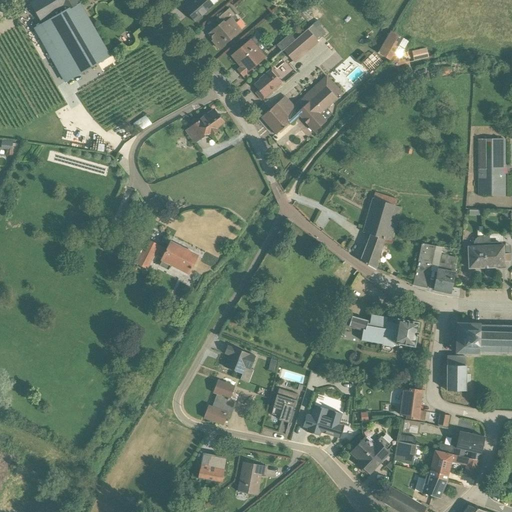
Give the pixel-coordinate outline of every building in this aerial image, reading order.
[(36,0),(30,4),(41,25),(33,30),(64,83),(110,57),(76,0),(36,0)] [(213,6),(207,0),(194,0),(183,10),(194,23),(213,6)] [(236,18),(228,9),(215,20),(219,26),(208,35),(213,41),(211,42),(218,49),(241,30),(233,21),(236,18)] [(319,27),(321,25),(317,21),(282,50),(294,63),(317,43),(316,41),(324,34),(319,27)] [(390,32),(376,54),(388,61),(395,66),(404,63),(402,57),(399,57),(407,42),(390,32)] [(294,40),(289,34),(276,46),(281,51),(294,40)] [(259,42),(254,36),(229,56),(238,67),(235,71),(242,78),(265,58),(255,45),(259,42)] [(410,52),(413,61),(428,58),(425,48),(410,52)] [(434,70),(436,77),(451,74),(450,67),(434,70)] [(279,77),(272,68),(258,79),(258,80),(253,85),(257,91),(254,93),(260,101),(275,90),(274,89),(280,84),(276,79),(279,77)] [(260,118),(275,135),(291,121),(290,120),(296,114),(313,133),(325,122),(324,121),(331,114),(324,107),(340,92),(325,75),(302,96),(303,97),(293,106),(284,96),(260,118)] [(184,131),(194,144),(207,135),(209,136),(217,131),(215,128),(222,123),(213,111),(184,131)] [(150,124),(144,116),(132,124),(138,133),(150,124)] [(0,154),(15,155),(16,141),(0,140),(0,154)] [(504,140),(476,140),(477,196),(504,197),(504,140)] [(395,200),(374,192),(363,230),(362,232),(369,235),(359,261),(374,270),(395,200)] [(476,237),(474,240),(472,243),(472,247),(466,247),(466,270),(503,268),(504,262),(509,261),(509,246),(500,246),(500,242),(488,243),(488,236),(482,237),(482,227),(476,228),(476,237)] [(148,242),(145,247),(136,265),(146,269),(154,255),(160,259),(160,260),(161,261),(159,266),(168,271),(170,265),(187,274),(196,257),(169,242),(165,251),(148,242)] [(420,244),(411,285),(426,288),(429,271),(434,246),(420,244)] [(432,290),(449,293),(456,266),(453,266),(455,258),(439,255),(441,248),(434,246),(429,271),(436,272),(432,290)] [(341,313),(338,327),(347,330),(348,328),(361,331),(360,341),(381,345),(392,347),(393,343),(412,347),(413,346),(417,324),(416,323),(396,319),(395,325),(390,324),(391,318),(370,314),(368,323),(367,323),(368,321),(367,321),(341,313)] [(479,324),(455,323),(455,339),(454,354),(473,354),(478,355),(478,353),(511,353),(511,326),(479,325),(479,324)] [(226,346),(223,354),(228,356),(224,368),(241,374),(244,368),(249,370),(254,357),(226,346)] [(464,357),(447,357),(445,391),(464,391),(464,357)] [(276,361),(270,359),(267,370),(273,372),(276,361)] [(229,399),(234,386),(216,380),(212,393),(215,395),(211,407),(207,405),(203,419),(222,425),(225,419),(229,420),(235,402),(229,399)] [(297,395),(278,389),(272,408),(270,414),(271,414),(272,412),(279,414),(278,420),(288,423),(297,395)] [(408,391),(402,391),(398,415),(405,416),(405,419),(423,421),(425,412),(418,411),(421,390),(408,389),(408,391)] [(306,429),(306,432),(319,436),(320,433),(339,439),(343,426),(348,427),(349,424),(339,421),(341,414),(314,406),(311,417),(306,415),(302,427),(306,429)] [(448,416),(439,414),(437,425),(446,427),(448,416)] [(403,420),(401,433),(417,435),(419,424),(403,420)] [(479,454),(484,438),(483,438),(458,432),(456,440),(453,439),(451,439),(449,446),(440,444),(438,451),(462,457),(464,451),(471,453),(470,459),(477,461),(479,454)] [(396,442),(403,443),(404,436),(398,435),(396,442)] [(369,475),(390,453),(385,449),(389,445),(380,437),(377,441),(376,440),(372,445),(365,438),(366,437),(365,436),(349,453),(357,460),(355,462),(357,464),(356,465),(359,467),(358,468),(363,473),(364,472),(367,475),(367,474),(369,475)] [(403,443),(396,442),(393,461),(411,464),(414,446),(403,443)] [(463,476),(473,479),(477,461),(434,451),(428,470),(429,471),(428,476),(445,481),(450,462),(465,465),(463,476)] [(202,455),(197,478),(205,479),(204,486),(212,487),(213,481),(221,482),(225,459),(217,457),(216,461),(210,460),(209,460),(210,456),(202,455)] [(242,462),(236,491),(257,495),(261,475),(264,475),(266,467),(242,462)] [(428,476),(420,474),(417,482),(416,482),(414,491),(420,493),(438,498),(445,481),(428,476)] [(422,511),(425,508),(388,488),(380,501),(399,511),(422,511)]
